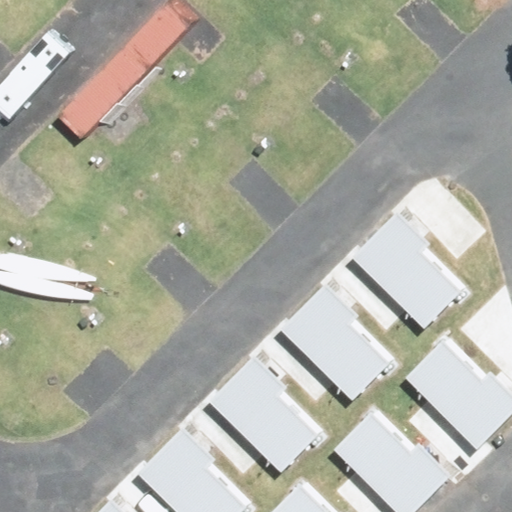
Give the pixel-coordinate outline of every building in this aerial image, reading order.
[(25,0),(0,0),(0,23),(2,25),(25,0)] [(261,0),(217,0),(215,3),(266,52),(290,27),(261,0)] [(405,61),(361,14),(331,42),(375,89),(405,61)] [(184,106),(144,61),(116,86),(157,131),(184,106)] [(108,181),(64,139),(36,168),(80,210),(108,181)] [(183,171),(154,199),(212,259),(241,231),(183,171)] [(412,206),(369,251),(442,321),(477,284),(439,247),(447,239),(412,206)] [(40,289),(10,262),(18,253),(0,237),(0,308),(13,320),(40,289)] [(147,314),(99,266),(69,295),(118,344),(147,314)] [(331,268),(287,314),(361,383),(396,347),(357,310),(366,301),(331,268)] [(417,361),(489,432),(511,409),(511,366),(500,354),(491,363),(453,325),(417,361)] [(0,396),(5,402),(53,356),(29,330),(0,358),(0,396)] [(270,342),(227,387),(300,457),(335,420),(297,383),(305,375),(270,342)] [(346,433),(418,505),(462,460),(428,426),(420,435),(382,397),(346,433)] [(192,423),(149,468),(195,511),(247,511),(258,501),(219,465),(227,456),(192,423)] [(279,502),(288,511),(377,511),(361,495),(353,504),(315,466),(279,502)] [(149,511),(122,485),(96,511),(149,511)]
